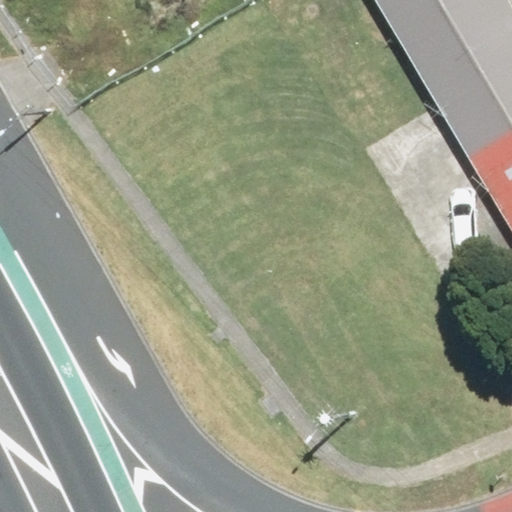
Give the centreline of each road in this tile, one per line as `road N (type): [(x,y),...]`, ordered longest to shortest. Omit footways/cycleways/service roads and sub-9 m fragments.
road 1 (primary): [(0,291),(144,401),(195,461),(262,511)]
road 2 (primary): [(64,511),(0,384)]
